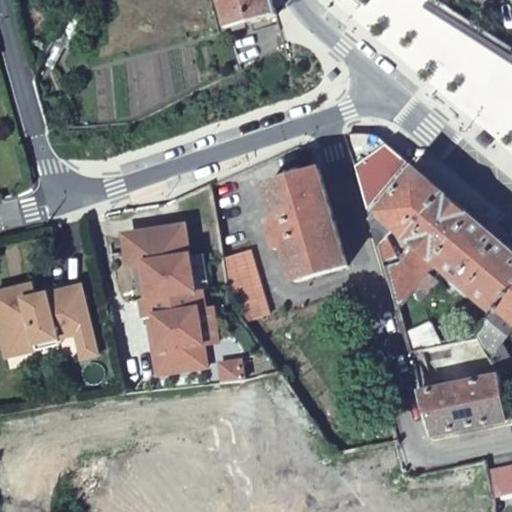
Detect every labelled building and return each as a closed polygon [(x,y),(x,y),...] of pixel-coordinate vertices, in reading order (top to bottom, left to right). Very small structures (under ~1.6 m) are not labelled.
[(217,0),(228,33),(277,18),(271,0),(217,0)] [(347,139),(368,215),(411,170),(377,141),(347,139)] [(349,270),(322,174),(269,188),(278,221),(268,223),(276,254),(285,251),(294,284),(349,270)] [(406,243),(445,198),(416,174),(372,227),(381,260),(396,257),(386,239),(396,228),(403,234),(400,236),(406,243)] [(475,223),(445,198),(406,243),(396,257),(400,262),(382,265),(397,314),(439,265),(475,223)] [(511,295),(511,254),(475,223),(439,265),(458,283),(454,288),(471,302),(475,297),(495,315),(511,295)] [(130,269),(143,267),(140,243),(188,236),(187,229),(134,237),(127,245),(130,269)] [(162,350),(155,351),(159,375),(209,368),(200,311),(207,310),(204,292),(197,293),(192,257),(188,236),(140,243),(143,267),(149,266),(154,299),(143,301),(145,320),(150,319),(150,318),(156,318),(162,350)] [(250,250),(223,256),(230,300),(232,305),(242,319),(268,313),(250,250)] [(192,257),(197,293),(204,292),(211,290),(206,255),(192,257)] [(5,305),(39,297),(37,285),(0,293),(0,316),(8,354),(61,343),(60,340),(14,349),(5,305)] [(39,297),(5,305),(14,349),(60,340),(79,336),(95,332),(86,287),(39,297)] [(511,295),(495,315),(477,335),(479,338),(490,359),(511,334),(511,295)] [(156,318),(150,318),(150,319),(155,351),(162,350),(156,318)] [(431,325),(403,339),(409,358),(443,349),(431,325)] [(95,332),(79,336),(84,360),(100,356),(95,332)] [(499,380),(420,398),(432,439),(507,424),(499,380)] [(495,497),(495,505),(511,500),(511,466),(490,471),(495,497)]
